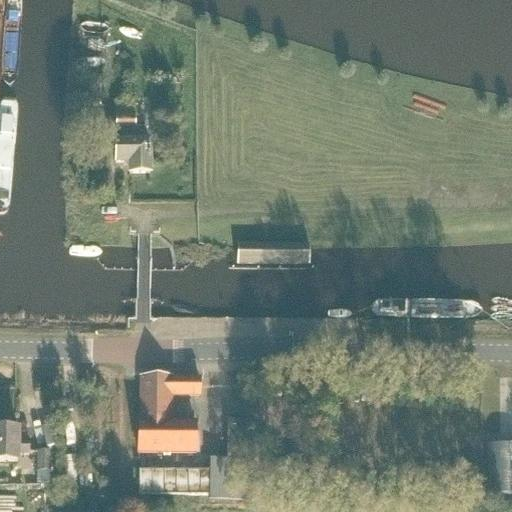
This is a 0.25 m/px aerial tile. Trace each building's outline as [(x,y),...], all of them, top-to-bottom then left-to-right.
[(86,109),(99,109),(99,83),(85,83),(86,109)] [(115,102),(115,112),(116,132),(118,132),(118,145),(116,145),(117,165),(129,165),(130,177),(150,177),(150,145),(144,145),(144,132),(136,132),(135,102),(115,102)] [(308,267),(308,246),(236,245),(236,266),(308,267)] [(197,400),(197,383),(171,383),(171,381),(140,381),(140,424),(138,424),(138,456),(194,456),(194,426),(170,426),(171,400),(197,400)] [(226,423),(225,504),(247,504),(247,423),(226,423)] [(28,458),(29,442),(18,442),(18,433),(0,432),(0,463),(18,464),(18,458),(28,458)] [(511,444),(498,444),(498,494),(511,494),(511,444)] [(48,475),(49,454),(37,453),(36,475),(48,475)] [(304,493),(304,469),(264,469),(264,492),(304,493)] [(211,473),(138,473),(138,498),(211,498),(211,473)]
